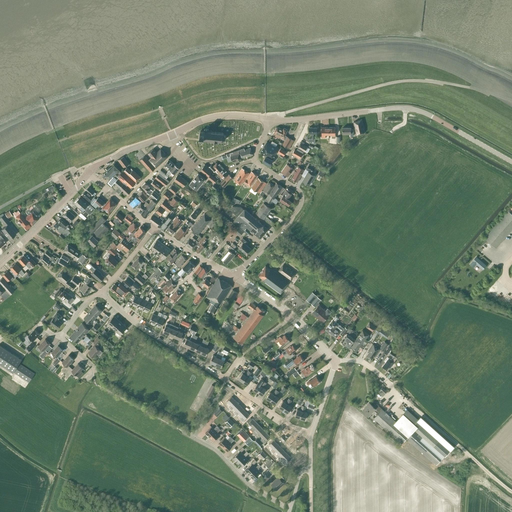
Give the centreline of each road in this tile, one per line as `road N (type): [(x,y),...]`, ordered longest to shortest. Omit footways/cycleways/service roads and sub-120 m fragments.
road 1 (track): [(0,151),(52,126),(222,72),(412,60),(511,102)]
road 2 (tertiary): [(511,162),(413,109),(268,120)]
road 3 (residential): [(235,276),(301,197),(256,159)]
road 4 (residential): [(223,379),(101,293)]
road 5 (residential): [(289,509),(184,433)]
